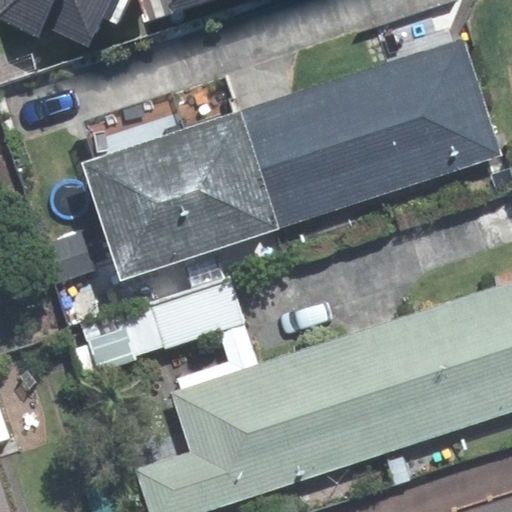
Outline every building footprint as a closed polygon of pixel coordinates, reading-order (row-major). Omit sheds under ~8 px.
[(120,0),(7,0),(10,6),(51,23),(54,15),(105,37),(120,0)] [(266,97),(303,213),(511,145),(475,29),(266,97)] [(266,97),(105,150),(144,266),(303,213),(266,97)] [(511,178),(511,152),(487,160),(495,183),(511,178)] [(43,168),(67,241),(100,231),(78,157),(43,168)] [(241,269),(93,320),(106,363),(256,314),(241,269)] [(73,289),(81,315),(125,303),(117,276),(73,289)] [(511,277),(354,329),(391,444),(511,404),(511,277)] [(203,443),(146,461),(163,511),(183,511),(391,444),(354,329),(183,385),(203,443)] [(0,511),(24,511),(0,435),(0,511)] [(413,446),(395,453),(404,477),(422,471),(413,446)] [(127,511),(115,477),(86,487),(94,511),(127,511)] [(511,511),(511,490),(484,500),(478,511),(511,511)]
